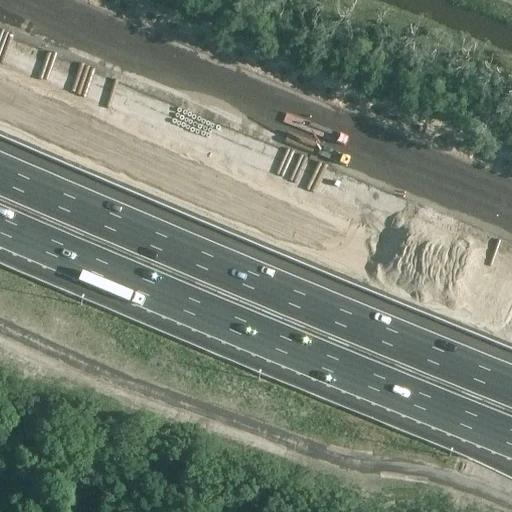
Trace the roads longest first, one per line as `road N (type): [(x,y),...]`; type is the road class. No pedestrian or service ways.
road 1 (motorway): [(511,287),(105,107),(0,44)]
road 2 (motorway): [(0,188),(511,403)]
road 3 (motorway): [(511,229),(0,17)]
